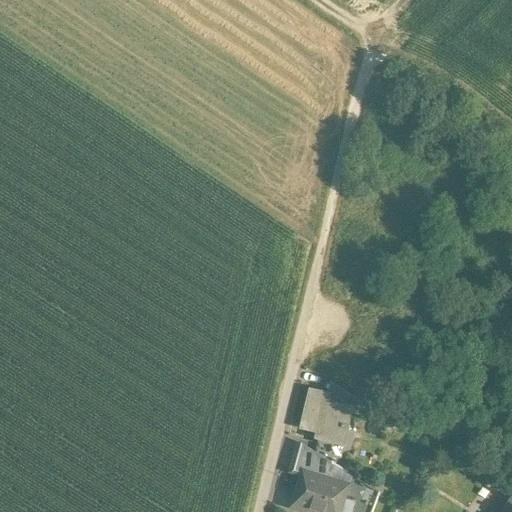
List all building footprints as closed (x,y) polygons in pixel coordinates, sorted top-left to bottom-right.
[(326,399),(325,407),(350,413),(353,399),(330,384),(326,399)] [(350,413),(325,407),(326,399),(310,395),(302,431),(319,435),(316,447),(336,452),(341,432),(343,432),(343,430),(346,431),(350,413)] [(332,464),(302,446),(294,475),(303,477),(326,483),(332,464)] [(326,483),(303,477),(294,506),(307,510),(306,511),(341,511),(347,491),(326,483)] [(511,511),(511,498),(511,499),(502,511),(511,511)]
